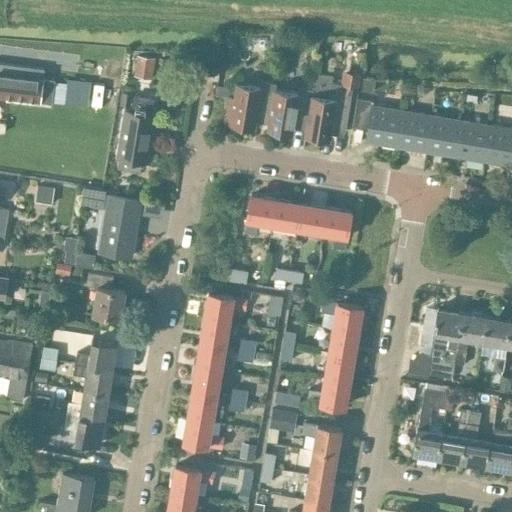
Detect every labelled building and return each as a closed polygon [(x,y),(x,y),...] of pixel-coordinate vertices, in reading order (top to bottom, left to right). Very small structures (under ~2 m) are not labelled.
[(306,37),(303,49),(315,51),(317,40),(306,37)] [(152,78),(155,56),(137,54),(134,75),(152,78)] [(0,95),(50,102),(53,78),(43,77),(45,66),(0,61),(0,95)] [(341,77),(340,84),(352,86),(355,71),(342,69),(341,77)] [(273,89),(274,90),(275,84),(260,81),(259,87),(236,83),(233,97),(227,96),(223,121),(231,123),(237,132),(247,125),(254,127),(255,120),(267,122),(273,89)] [(311,95),(306,125),(304,135),(306,135),(312,144),(322,138),(329,139),(330,129),(344,131),(352,86),(340,84),(330,82),(327,98),(312,96),(311,95)] [(216,84),(214,94),(224,96),(225,85),(216,84)] [(311,95),(312,96),(313,90),(298,87),(297,93),(274,90),(273,89),(267,122),(266,128),(268,129),(275,138),(284,132),(291,133),(293,123),(306,125),(311,95)] [(121,91),(120,104),(130,105),(132,92),(121,91)] [(124,110),(116,157),(118,157),(116,167),(138,171),(139,161),(145,162),(153,115),(150,114),(153,96),(132,92),(130,105),(129,111),(124,110)] [(466,92),(465,100),(476,101),(477,94),(466,92)] [(395,144),(402,109),(371,104),(372,99),(356,96),(351,125),(367,127),(365,139),(395,144)] [(425,149),(431,114),(402,109),(395,144),(425,149)] [(455,154),(460,119),(431,114),(425,149),(455,154)] [(484,159),(490,124),(460,119),(455,154),(484,159)] [(511,127),(490,124),(484,159),(511,163),(511,127)] [(37,183),(35,200),(52,202),(54,186),(37,183)] [(83,185),(80,203),(103,206),(105,188),(83,185)] [(272,222),(276,198),(250,193),(246,217),(247,218),(245,231),(255,233),(258,220),(272,222)] [(130,256),(137,212),(139,200),(108,195),(98,251),(130,256)] [(297,226),(301,202),(276,198),(272,222),(297,226)] [(322,230),(326,206),(301,202),(297,226),(322,230)] [(326,206),(322,230),(335,233),(333,246),(333,247),(332,254),(343,256),(347,235),(346,234),(350,211),(326,206)] [(64,259),(63,262),(74,263),(74,260),(76,249),(65,248),(64,259)] [(74,260),(74,263),(93,266),(95,252),(76,249),(74,260)] [(56,261),(55,272),(68,274),(70,264),(56,261)] [(288,279),(289,268),(275,265),(273,277),(288,279)] [(229,279),(245,282),(245,281),(247,269),(231,267),(229,279)] [(289,268),(288,279),(302,282),(304,270),(289,268)] [(120,318),(124,290),(110,288),(112,276),(87,272),(85,284),(96,286),(91,313),(120,318)] [(292,290),(292,295),(295,298),(300,299),(303,296),(304,291),(301,287),(296,287),(292,290)] [(40,288),(38,305),(48,307),(49,298),(49,297),(50,290),(41,288),(40,288)] [(208,291),(204,316),(227,321),(230,306),(243,309),(245,298),(232,296),(232,295),(208,291)] [(279,314),(282,295),(270,293),(267,312),(279,314)] [(324,300),(322,310),(335,312),(333,326),(357,330),(361,305),(337,301),(337,302),(324,300)] [(453,362),(462,310),(437,306),(433,332),(447,334),(444,355),(429,353),(426,373),(451,377),(453,362)] [(482,340),(486,314),(462,310),(453,362),(463,364),(466,350),(465,350),(467,338),(482,340)] [(506,344),(510,318),(486,314),(482,340),(506,344)] [(204,316),(199,343),(223,346),(227,321),(204,316)] [(21,318),(20,325),(39,328),(40,322),(21,318)] [(332,328),(328,351),(353,355),(356,334),(357,330),(333,326),(332,328)] [(282,343),(293,344),(295,331),(284,329),(282,343)] [(240,337),(239,348),(254,350),(255,340),(256,339),(240,337)] [(75,361),(112,368),(116,342),(91,338),(89,352),(76,351),(75,361)] [(0,371),(10,373),(6,396),(21,399),(25,375),(30,344),(0,339),(0,371)] [(199,343),(195,366),(219,370),(223,346),(199,343)] [(291,360),(293,344),(282,343),(279,358),(291,360)] [(41,356),(56,359),(58,347),(43,345),(41,356)] [(252,360),(254,350),(239,348),(237,358),(252,360)] [(324,376),(324,378),(348,382),(349,380),(352,357),(353,355),(328,351),(328,353),(324,376)] [(503,370),(505,356),(494,354),(492,369),(503,370)] [(54,369),(56,359),(41,356),(39,367),(54,369)] [(107,393),(112,368),(75,361),(73,372),(85,375),(83,389),(107,393)] [(195,367),(191,390),(215,394),(219,373),(219,370),(195,366),(195,367)] [(36,370),(34,380),(46,381),(47,372),(36,370)] [(463,383),(463,384),(475,385),(476,375),(465,373),(463,383)] [(511,375),(501,375),(500,385),(511,386),(511,375)] [(309,387),(307,398),(320,400),(320,401),(345,405),(348,382),(324,378),(322,389),(309,387)] [(437,456),(442,431),(427,428),(431,405),(449,408),(453,386),(425,381),(424,388),(423,388),(412,452),(437,456)] [(230,399),(245,402),(247,389),(233,386),(230,399)] [(103,417),(107,393),(83,389),(80,401),(68,400),(66,411),(103,417)] [(297,406),(299,393),(275,389),(273,401),(297,406)] [(191,392),(187,415),(211,419),(211,417),(215,396),(215,394),(191,390),(191,392)] [(32,405),(48,408),(50,397),(34,395),(32,405)] [(244,410),(245,402),(230,399),(229,407),(244,410)] [(46,419),(48,408),(32,405),(30,417),(46,419)] [(267,435),(266,440),(273,441),(276,441),(278,427),(293,429),(296,411),(272,407),(268,425),(267,435)] [(468,423),(471,409),(460,407),(457,420),(458,421),(456,433),(442,431),(437,456),(462,460),(466,435),(468,423)] [(471,409),(468,423),(478,425),(480,411),(471,409)] [(99,443),(103,417),(66,411),(64,426),(70,427),(68,437),(99,443)] [(187,417),(183,441),(206,445),(207,444),(220,446),(222,435),(208,433),(211,420),(211,419),(187,415),(187,416),(187,417)] [(303,421),(301,432),(315,434),(312,448),(336,452),(341,427),(316,423),(316,424),(303,421)] [(28,432),(26,446),(39,449),(41,434),(28,432)] [(462,460),(486,464),(490,439),(466,435),(462,460)] [(486,464),(510,468),(511,455),(511,442),(490,439),(486,464)] [(242,441),(240,456),(253,458),(255,443),(242,441)] [(312,452),(308,473),(332,477),(336,456),(336,452),(312,448),(312,452)] [(261,466),(273,467),(275,453),(263,451),(261,466)] [(0,452),(0,467),(8,469),(10,455),(0,452)] [(175,464),(171,490),(195,494),(197,479),(210,481),(212,471),(199,469),(199,468),(175,464)] [(270,481),(273,467),(261,466),(259,479),(270,481)] [(87,511),(93,477),(61,471),(56,502),(39,500),(37,511),(87,511)] [(308,476),(304,498),(328,502),(332,480),(332,477),(308,473),(308,476)] [(240,486),(238,499),(247,501),(249,488),(240,486)] [(170,493),(167,511),(191,511),(194,497),(195,494),(171,490),(170,493)] [(288,509),(287,511),(326,511),(328,505),(328,502),(304,498),(303,501),(302,511),(288,509)] [(267,511),(263,511),(264,503),(254,501),(252,511),(267,511)]
